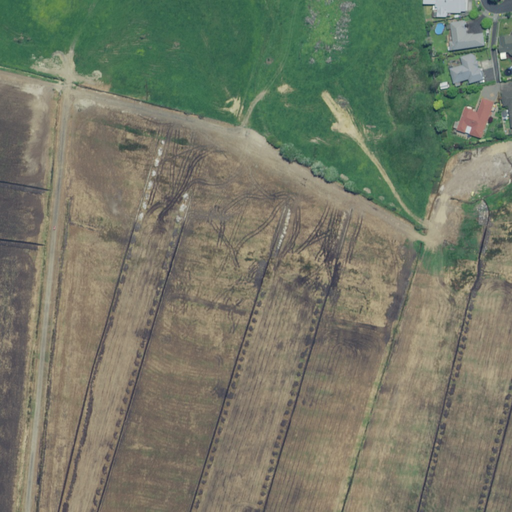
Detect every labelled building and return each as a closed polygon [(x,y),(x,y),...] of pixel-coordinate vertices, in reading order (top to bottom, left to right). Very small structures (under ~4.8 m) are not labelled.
[(426,0),(426,5),(440,4),(440,17),(450,17),(450,13),(469,13),(468,0),(426,0)] [(469,35),(467,21),(453,23),(455,41),(451,42),(453,51),(487,46),(485,33),(469,35)] [(511,36),(502,37),(504,60),(510,59),(509,54),(511,53),(511,52),(511,36)] [(478,63),(475,53),(462,57),(465,65),(452,69),(457,87),(463,86),(462,82),(471,80),(472,84),(486,80),(481,62),(478,63)] [(511,92),(503,94),(505,107),(510,106),(511,114),(511,92)] [(496,102),(484,99),(480,111),(467,107),(462,124),(458,122),(456,129),(468,133),(470,126),(475,127),(472,135),(484,138),(496,102)]
